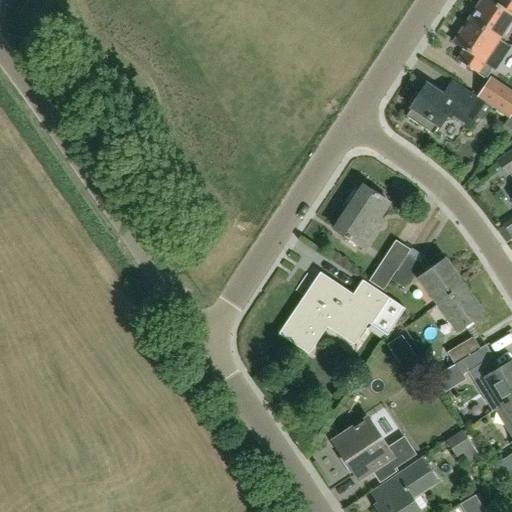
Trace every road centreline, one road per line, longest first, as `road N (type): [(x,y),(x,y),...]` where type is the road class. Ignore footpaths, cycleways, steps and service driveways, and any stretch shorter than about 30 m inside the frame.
road 1 (unclassified): [(202,341),(0,56)]
road 2 (residential): [(202,341),(351,121)]
road 3 (residential): [(511,280),(442,188),(351,121)]
road 4 (residential): [(316,511),(202,341)]
road 5 (residential): [(351,121),(431,0)]
